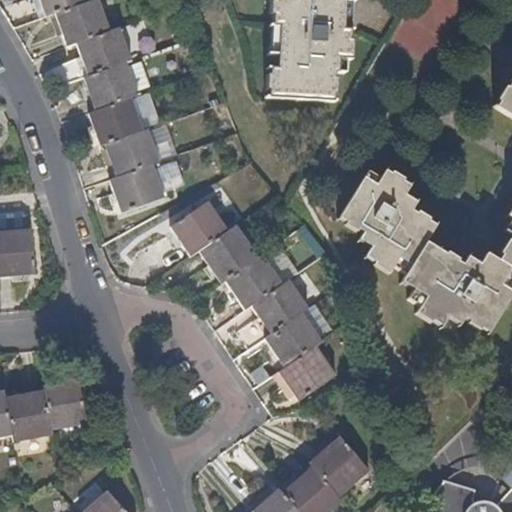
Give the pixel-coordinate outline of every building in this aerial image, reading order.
[(42,0),(49,20),(58,17),(93,4),(91,0),(42,0)] [(93,4),(58,17),(70,49),(80,46),(114,34),(103,2),(102,0),(93,4)] [(273,0),(272,18),(274,18),(274,30),(282,32),(281,72),(273,71),(273,76),(270,78),(269,91),(272,91),(270,102),(337,105),(337,99),(339,98),(340,83),(339,79),(339,78),(343,76),(343,64),(357,64),(357,44),(354,43),(354,33),(348,33),(349,0),(273,0)] [(114,34),(80,46),(91,79),(131,65),(134,64),(123,30),(114,34)] [(141,99),(131,65),(91,79),(88,79),(99,112),(138,99),(141,99)] [(511,89),(509,88),(501,103),(503,104),(499,112),(511,119),(511,89)] [(95,114),(105,147),(109,146),(148,132),(138,99),(99,112),(95,114)] [(109,146),(120,179),(159,166),(164,165),(165,164),(154,130),(148,132),(109,146)] [(116,180),(126,214),(169,200),(159,166),(120,179),(116,180)] [(417,271),(432,246),(443,228),(436,224),(439,221),(426,214),(424,217),(421,214),(420,214),(426,205),(413,196),(417,187),(413,185),(414,182),(401,174),(399,176),(392,172),(385,185),(373,179),(349,219),(354,221),(353,225),(365,232),(368,231),(371,233),(367,241),(379,249),(373,260),(381,264),(380,266),(397,276),(404,263),(417,271)] [(173,230),(193,261),(203,253),(231,235),(211,206),(173,230)] [(203,253),(226,287),(231,283),(264,261),(242,228),(231,235),(203,253)] [(31,229),(0,232),(0,278),(36,275),(31,229)] [(511,289),(511,268),(485,266),(472,259),(467,267),(465,266),(464,262),(453,256),(451,257),(432,246),(417,271),(408,287),(432,301),(421,318),(436,327),(440,326),(448,331),(454,323),(467,330),(471,324),(475,325),(475,328),(486,336),(489,333),(496,338),(511,311),(511,293),(507,290),(511,289)] [(231,283),(249,312),(259,306),(287,287),(269,258),(264,261),(231,283)] [(259,306),(277,335),(311,314),(321,308),(302,277),(287,287),(259,306)] [(270,339),(289,370),(323,350),(329,346),(311,314),(277,335),(270,339)] [(283,374),(302,404),(342,379),(323,350),(289,370),(283,374)] [(88,423),(81,379),(46,384),(47,390),(53,428),(88,423)] [(9,395),(8,390),(0,391),(0,437),(15,435),(9,395)] [(53,428),(47,390),(9,395),(15,435),(15,443),(54,437),(53,428)] [(377,475),(347,440),(315,466),(319,470),(320,469),(345,500),(377,475)] [(345,500),(320,469),(319,470),(288,494),(303,511),(341,511),(350,505),(345,500)] [(511,511),(511,474),(509,481),(511,484),(511,502),(506,511),(497,505),(496,504),(482,505),(484,493),(451,484),(440,502),(436,511),(511,511)] [(129,511),(102,485),(78,508),(82,511),(83,511),(129,511)] [(506,511),(511,502),(511,489),(509,488),(497,505),(506,511)] [(303,511),(288,494),(285,490),(259,511),(303,511)]
